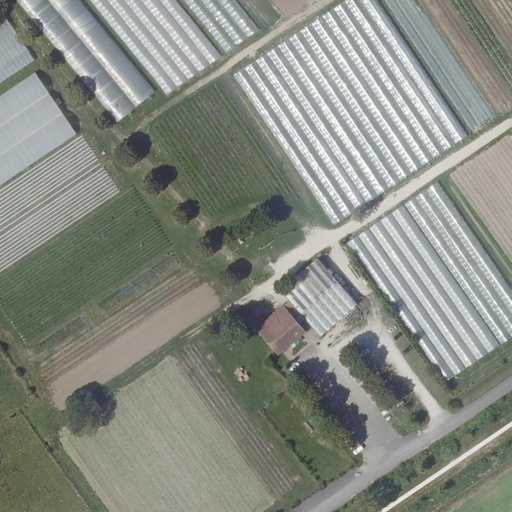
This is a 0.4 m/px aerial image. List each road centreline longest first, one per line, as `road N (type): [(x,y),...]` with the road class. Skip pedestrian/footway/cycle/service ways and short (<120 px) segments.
road 1 (track): [(324,0),(120,139)]
road 2 (track): [(124,380),(328,242)]
road 3 (track): [(328,242),(371,317),(451,424)]
road 4 (track): [(511,123),(328,242)]
